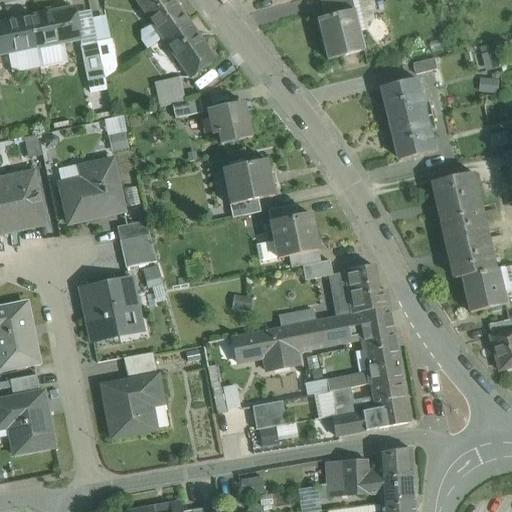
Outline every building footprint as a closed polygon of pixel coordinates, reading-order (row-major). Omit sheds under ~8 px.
[(187,21),(172,0),(135,0),(162,38),(187,21)] [(320,0),(325,18),(355,11),(352,0),(320,0)] [(73,9),(29,18),(35,48),(79,39),(73,9)] [(325,18),(318,20),(327,60),(365,51),(355,11),(325,18)] [(29,18),(0,23),(0,55),(35,48),(29,18)] [(215,61),(187,21),(162,38),(189,78),(215,61)] [(435,59),(414,64),(417,75),(438,70),(435,59)] [(179,78),(155,83),(160,107),(184,102),(179,78)] [(482,90),(499,89),(499,78),(481,78),(482,90)] [(385,89),(394,125),(429,117),(420,80),(385,89)] [(199,100),(172,106),(175,119),(202,113),(199,100)] [(240,103),(207,110),(212,135),(217,134),(220,145),(251,138),(245,109),(241,110),(240,103)] [(124,115),(106,118),(111,150),(129,147),(124,115)] [(394,125),(402,161),(437,153),(429,117),(394,125)] [(112,161),(87,166),(89,178),(60,185),(68,223),(123,211),(112,161)] [(266,161),(222,170),(222,171),(226,170),(233,204),(229,205),(229,206),(258,200),(274,197),(266,161)] [(33,173),(0,180),(0,234),(6,233),(6,230),(25,225),(26,228),(44,224),(33,173)] [(435,183),(448,233),(487,224),(475,174),(435,183)] [(258,200),(229,206),(232,218),(260,213),(258,200)] [(311,214),(270,222),(275,242),(280,241),(283,256),(277,258),(278,260),(288,258),(318,251),(311,214)] [(146,221),(117,227),(119,241),(148,235),(149,235),(146,221)] [(448,233),(458,279),(464,278),(497,270),(487,224),(448,233)] [(148,235),(119,241),(125,269),(156,262),(149,235),(148,235)] [(318,251),(288,258),(290,269),(302,266),(320,263),(318,251)] [(320,263),(302,266),(305,281),(332,275),(329,261),(320,263)] [(143,269),(151,302),(166,298),(158,265),(143,269)] [(373,266),(344,271),(351,314),(388,307),(385,290),(378,291),(373,266)] [(497,270),(464,278),(472,314),(511,305),(503,269),(497,270)] [(129,280),(81,290),(87,321),(89,321),(93,341),(140,331),(129,280)] [(26,304),(0,308),(0,370),(38,363),(26,304)] [(281,328),(233,338),(233,339),(232,339),(237,364),(263,358),(266,372),(298,366),(296,352),(362,339),(361,337),(393,332),(388,307),(351,314),(315,322),(295,325),(281,328)] [(313,311),(292,314),(293,316),(295,325),(315,322),(313,311)] [(293,316),(279,319),(281,328),(295,325),(293,316)] [(511,323),(511,320),(490,325),(493,336),(511,330),(511,323)] [(511,330),(493,336),(491,337),(500,372),(511,368),(511,330)] [(393,332),(361,337),(362,339),(368,374),(327,381),(329,393),(350,389),(370,385),(370,386),(401,380),(393,332)] [(153,353),(124,358),(127,373),(156,367),(153,353)] [(36,376),(10,381),(12,393),(38,388),(36,376)] [(158,376),(102,387),(112,438),(156,430),(150,401),(162,399),(158,376)] [(401,380),(370,386),(372,398),(353,402),(350,389),(333,392),(337,416),(347,415),(405,404),(406,404),(402,380),(401,380)] [(220,410),(239,408),(236,384),(217,386),(220,410)] [(43,392),(0,400),(0,425),(8,424),(14,455),(54,447),(43,392)] [(281,402),(252,407),(256,431),(286,425),(281,402)] [(405,404),(363,412),(366,431),(409,424),(405,404)] [(363,412),(347,415),(351,435),(366,432),(366,431),(363,412)] [(337,416),(333,417),(337,437),(351,435),(347,415),(337,416)] [(410,449),(376,454),(377,469),(367,471),(368,480),(412,473),(410,449)] [(367,461),(341,462),(342,483),(368,480),(367,471),(367,461)] [(311,467),(296,469),(299,490),(314,488),(311,467)] [(412,473),(368,480),(368,488),(379,486),(380,506),(413,501),(412,473)] [(368,480),(342,483),(343,497),(344,497),(369,495),(368,488),(368,480)] [(342,483),(327,486),(328,511),(345,508),(344,497),(343,497),(342,483)] [(413,511),(413,501),(380,506),(380,511),(413,511)]
